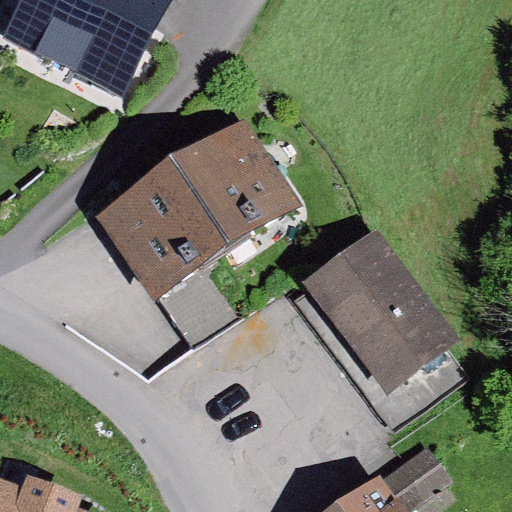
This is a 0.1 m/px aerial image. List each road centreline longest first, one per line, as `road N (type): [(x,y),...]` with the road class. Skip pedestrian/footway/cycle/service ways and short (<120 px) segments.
road 1 (unclassified): [(0,324),(128,404),(198,511)]
road 2 (unknown): [(194,504),(349,383)]
